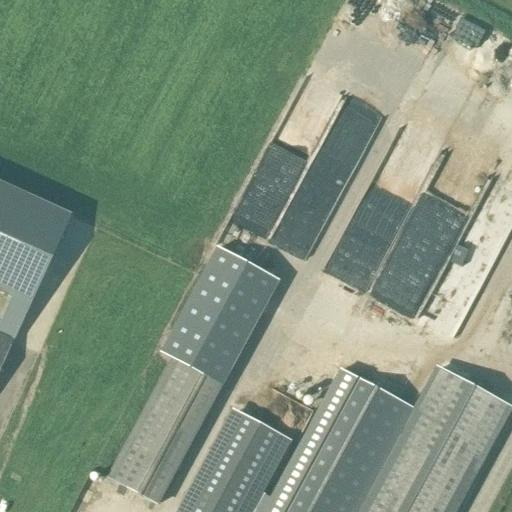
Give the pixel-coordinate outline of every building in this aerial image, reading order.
[(342,185),(309,170),(345,89),(303,71),(235,224),(310,257),(342,185)] [(0,368),(13,339),(69,216),(0,185),(0,294),(10,299),(0,319),(0,368)] [(452,263),(396,239),(370,299),(458,337),(498,245),(483,238),(479,248),(462,241),(452,263)] [(221,249),(164,354),(171,358),(224,387),(281,281),(221,249)] [(224,387),(171,358),(106,479),(158,507),(224,387)] [(250,511),(289,441),(236,412),(182,511),(453,511),(509,408),(444,373),(422,414),(357,380),(285,511),(250,511)]
